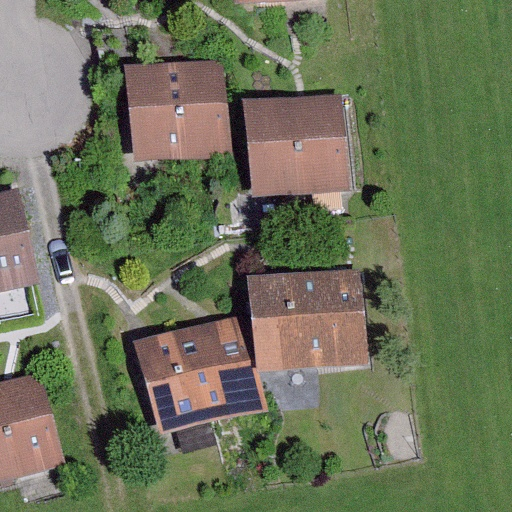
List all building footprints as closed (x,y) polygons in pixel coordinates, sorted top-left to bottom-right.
[(239,0),(241,12),(297,5),(334,1),(334,0),(239,0)] [(128,76),(138,166),(232,156),(223,65),(128,76)] [(246,112),(254,203),(349,194),(341,103),(302,107),(246,112)] [(0,320),(1,324),(43,315),(17,199),(0,202),(0,320)] [(254,326),(246,327),(260,382),(369,369),(360,276),(249,285),(254,326)] [(260,382),(246,327),(245,321),(135,352),(163,442),(267,412),(260,382)] [(0,390),(0,486),(64,468),(40,379),(0,390)]
